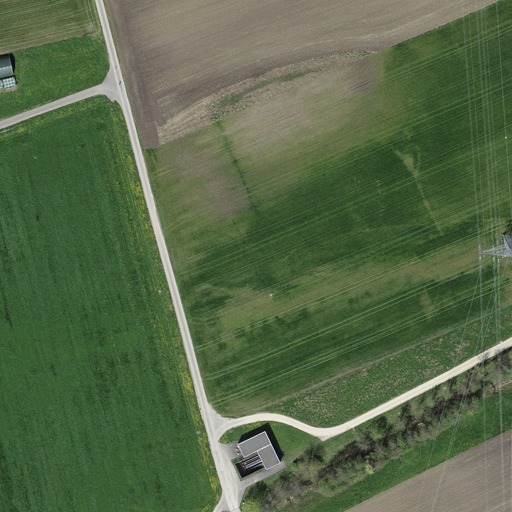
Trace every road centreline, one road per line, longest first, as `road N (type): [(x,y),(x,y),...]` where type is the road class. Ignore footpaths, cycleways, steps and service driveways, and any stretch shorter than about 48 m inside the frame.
road 1 (unclassified): [(211,428),(119,81)]
road 2 (track): [(511,341),(324,434),(280,416),(211,428)]
road 3 (residential): [(0,125),(119,81)]
